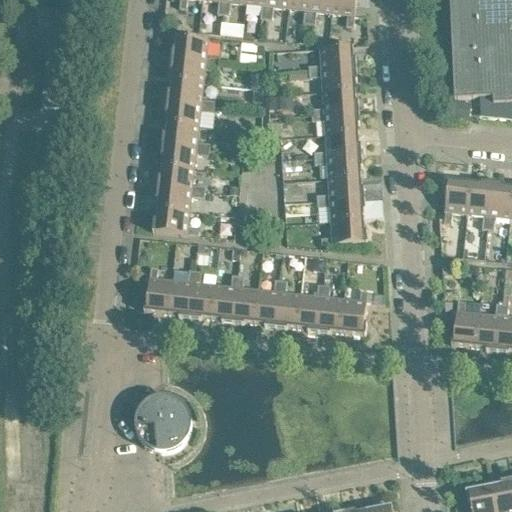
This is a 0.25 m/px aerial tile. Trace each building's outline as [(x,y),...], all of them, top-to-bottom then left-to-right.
[(204,3),(203,0),(181,0),(180,12),(187,13),(188,2),(204,3)] [(224,18),(225,0),(203,0),(204,3),(219,5),(218,18),(224,18)] [(247,8),(247,0),(225,0),(224,18),(230,19),(231,6),(247,8)] [(267,23),(269,0),(247,0),(247,8),(262,10),(261,22),(267,23)] [(290,13),(290,0),(269,0),(267,23),(273,24),(274,11),(290,13)] [(310,28),(312,0),(290,0),(290,13),(305,14),(304,27),(310,28)] [(333,17),(334,0),(312,0),(310,28),(315,28),(317,16),(333,17)] [(334,0),(333,17),(348,19),(347,30),(354,31),(357,0),(334,0)] [(511,1),(451,4),(451,7),(455,100),(455,102),(475,102),(475,101),(494,100),(494,107),(511,106),(511,1)] [(43,109),(63,112),(74,14),(37,10),(44,41),(51,42),(45,95),(44,95),(43,109)] [(207,60),(209,43),(177,40),(176,51),(173,51),(172,62),(219,67),(220,61),(207,60)] [(354,61),(353,50),(321,52),(322,69),(309,70),(309,76),(357,73),(356,61),(354,61)] [(219,73),(219,67),(172,62),(171,73),(173,74),(172,84),(204,87),(206,72),(219,73)] [(358,84),(357,73),(309,76),(310,82),(323,81),(324,96),(356,94),(355,84),(358,84)] [(203,103),(204,87),(172,84),(171,94),(169,94),(167,105),(215,110),(215,104),(203,103)] [(357,105),(356,94),(324,96),(325,112),(312,113),(312,119),(360,116),(359,104),(357,105)] [(214,116),(215,110),(167,105),(166,116),(168,117),(167,127),(200,130),(201,115),(214,116)] [(360,127),(360,116),(312,119),(313,125),(325,124),(326,140),(359,138),(358,127),(360,127)] [(198,146),(200,130),(167,127),(166,137),(164,137),(163,148),(210,153),(211,147),(198,146)] [(359,148),(359,138),(326,140),(327,155),(314,156),(315,162),(362,159),(362,148),(359,148)] [(209,159),(210,153),(163,148),(161,159),(164,160),(163,170),(195,173),(197,158),(209,159)] [(363,170),(362,159),(315,162),(315,168),(328,167),(329,183),(361,181),(361,171),(363,170)] [(193,189),(195,173),(163,170),(162,180),(159,180),(158,191),(205,196),(206,190),(193,189)] [(362,191),(361,181),(329,183),(330,198),(317,199),(318,205),(365,202),(364,191),(362,191)] [(468,218),(472,186),(447,183),(446,195),(448,196),(445,227),(452,228),(453,216),(468,218)] [(488,233),(493,186),(482,185),(482,187),(472,186),(468,218),(484,220),(482,232),(488,233)] [(511,223),(511,214),(511,190),(504,189),(505,187),(493,186),(488,233),(494,234),(496,221),(511,223)] [(205,202),(205,196),(158,191),(157,202),(159,203),(158,213),(190,216),(192,201),(205,202)] [(366,213),(365,202),(318,205),(318,211),(331,210),(332,226),(364,224),(364,214),(366,213)] [(188,232),(190,216),(158,213),(157,223),(155,223),(153,235),(199,240),(200,233),(188,232)] [(365,234),(364,224),(332,226),(333,241),(322,242),(322,249),(368,246),(367,234),(365,234)] [(454,267),(443,267),(443,279),(455,278),(454,267)] [(169,317),(173,285),(157,283),(158,272),(152,271),(148,302),(146,302),(145,315),(169,317)] [(191,322),(196,275),(190,274),(188,287),(173,285),(169,317),(179,318),(179,321),(191,322)] [(212,322),(216,290),(200,288),(202,275),(196,275),(191,322),(202,323),(202,321),(212,322)] [(233,327),(239,279),(233,279),(231,291),(216,290),(212,322),(222,323),(222,325),(233,327)] [(255,327),(259,294),(243,293),(245,280),(239,279),(233,327),(245,328),(245,326),(255,327)] [(276,331),(282,284),(276,283),(274,296),(259,294),(255,327),(265,328),(265,330),(276,331)] [(298,331),(302,299),(286,297),(287,285),(282,284),(276,331),(288,332),(288,330),(298,331)] [(319,336),(324,289),(319,288),(317,301),(302,299),(298,331),(308,332),(308,335),(319,336)] [(341,336),(345,304),(329,302),(330,289),(324,289),(319,336),(331,337),(331,335),(341,336)] [(360,305),(345,304),(341,336),(366,339),(367,326),(365,326),(368,295),(361,294),(360,305)] [(477,351),(480,318),(465,317),(466,305),(459,305),(455,336),(453,336),(452,348),(477,351)] [(498,355),(503,308),(497,307),(496,320),(480,318),(477,351),(487,352),(486,354),(498,355)] [(511,354),(511,321),(507,321),(509,309),(503,308),(498,355),(509,356),(509,354),(511,354)] [(187,412),(183,407),(177,403),(170,400),(163,400),(155,401),(149,404),(143,409),(139,415),(136,422),(136,429),(137,437),(140,443),(145,449),(151,453),(157,455),(164,456),(170,455),(177,453),(182,449),(187,444),(190,438),(192,432),(192,425),(191,418),(187,412)] [(511,511),(511,482),(502,484),(502,487),(492,489),(496,511),(511,511)] [(496,511),(492,489),(466,494),(469,506),(471,505),(472,511),(496,511)]
